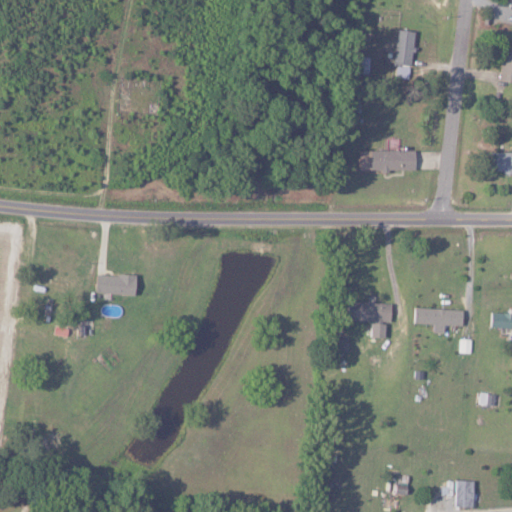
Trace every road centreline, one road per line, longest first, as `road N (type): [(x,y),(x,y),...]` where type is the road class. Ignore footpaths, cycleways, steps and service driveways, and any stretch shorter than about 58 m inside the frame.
road 1 (tertiary): [(0,203),(92,215),(511,217)]
road 2 (residential): [(446,217),(471,0)]
